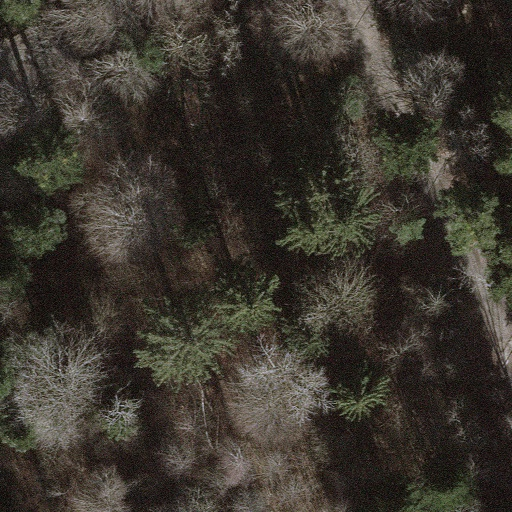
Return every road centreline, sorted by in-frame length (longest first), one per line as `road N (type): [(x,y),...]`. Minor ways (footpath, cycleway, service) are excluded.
road 1 (track): [(295,0),(367,49),(440,177),(511,340)]
road 2 (track): [(0,94),(124,2),(142,0)]
